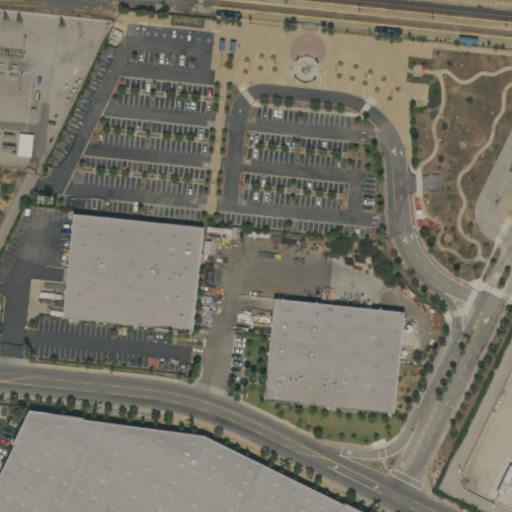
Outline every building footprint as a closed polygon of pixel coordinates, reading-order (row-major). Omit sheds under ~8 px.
[(240,13),(239,20),(220,18),(221,11),(240,13)] [(398,29),(398,36),(379,35),(380,28),(398,29)] [(478,38),(477,43),(471,42),(470,47),(464,47),(464,42),(459,41),(459,36),(478,38)] [(19,133),(33,135),(31,157),(17,155),(19,133)] [(63,318),(74,214),(203,227),(193,331),(63,318)] [(404,312),(394,413),(264,400),(275,298),(404,312)] [(345,505),(346,503),(364,511),(0,511),(0,476),(15,446),(13,445),(30,410),(85,418),(85,419),(204,435),(345,505)]
